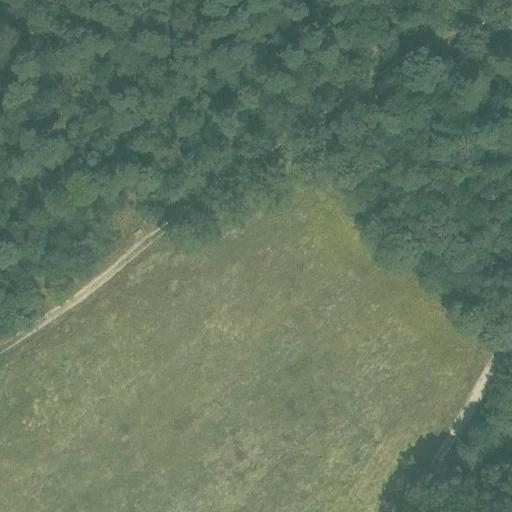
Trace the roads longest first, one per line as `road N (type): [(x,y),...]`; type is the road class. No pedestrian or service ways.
road 1 (track): [(0,344),(364,74),(438,26),(511,3)]
road 2 (track): [(401,511),(511,336)]
